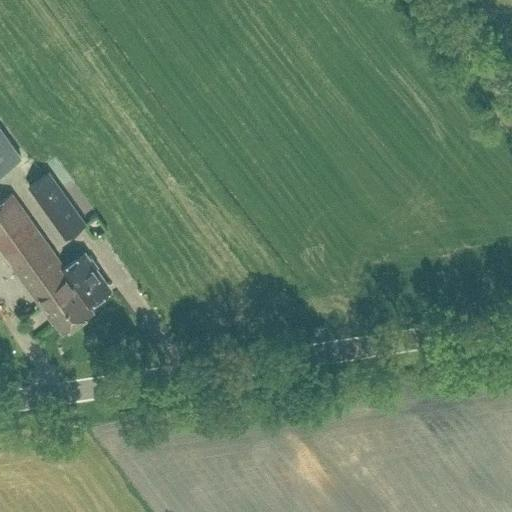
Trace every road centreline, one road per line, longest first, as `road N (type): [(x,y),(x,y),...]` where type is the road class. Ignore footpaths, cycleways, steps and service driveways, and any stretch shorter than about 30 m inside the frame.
road 1 (unclassified): [(0,402),(511,321)]
road 2 (unclassified): [(511,94),(437,0)]
